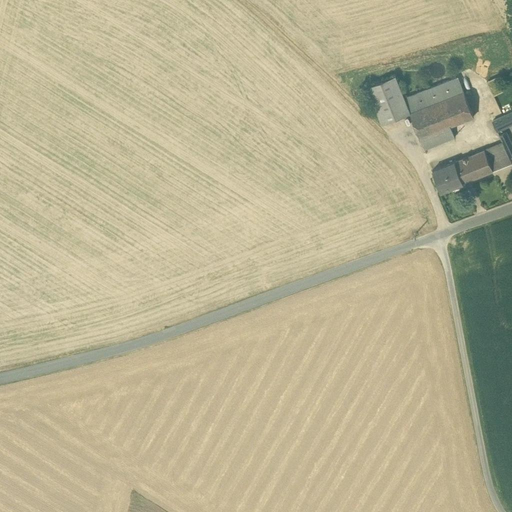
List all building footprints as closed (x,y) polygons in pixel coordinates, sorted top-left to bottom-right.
[(395,75),(367,86),(382,123),(410,112),(404,97),(395,75)] [(458,76),(404,97),(410,112),(464,91),(458,76)] [(464,91),(410,112),(425,149),(455,137),(450,125),(474,116),(464,91)] [(511,111),(493,120),(497,130),(511,123),(511,111)] [(511,145),(511,143),(506,131),(499,134),(502,142),(506,149),(511,145)] [(502,142),(476,152),(455,161),(463,182),(511,162),(510,158),(506,149),(502,142)] [(455,161),(433,170),(441,191),(463,182),(455,161)]
